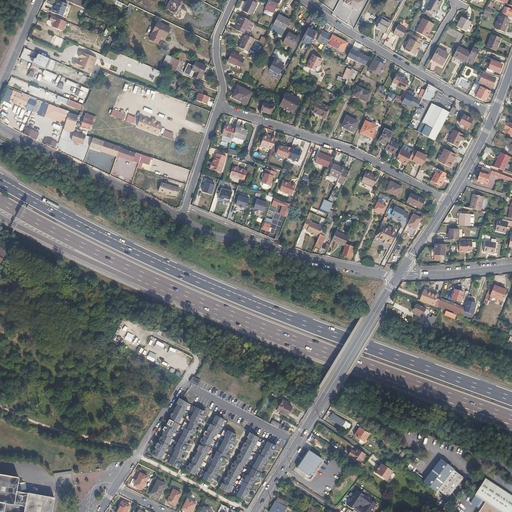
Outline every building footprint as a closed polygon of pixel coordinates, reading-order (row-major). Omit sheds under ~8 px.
[(56,7),(54,6),(52,12),(62,17),(67,4),(59,0),(56,7)] [(181,0),(170,0),(166,10),(177,15),(183,1),(181,0)] [(252,15),(258,3),(251,0),(247,0),(242,10),(252,15)] [(281,0),(280,0),(269,0),(267,4),(277,9),(281,0)] [(358,10),(363,0),(348,0),(346,3),(358,10)] [(435,16),(440,6),(430,1),(425,10),(426,11),(424,14),(432,18),(434,15),(435,16)] [(488,6),(485,12),(493,15),(496,10),(488,6)] [(511,7),(510,6),(508,10),(504,9),(503,13),(502,13),(501,15),(506,17),(506,16),(511,18),(511,7)] [(63,31),(67,21),(52,15),(50,20),(55,22),(53,26),(63,31)] [(273,24),(285,30),(291,21),(278,15),(273,24)] [(242,16),(235,29),(245,34),(246,30),(250,32),(251,31),(255,24),(254,22),(242,16)] [(467,31),(471,22),(462,17),(457,26),(467,31)] [(504,33),(509,21),(499,17),(494,30),(504,33)] [(377,27),(385,32),(390,25),(381,20),(377,27)] [(428,33),(433,25),(423,20),(416,33),(427,39),(430,34),(428,33)] [(158,23),(149,40),(158,44),(161,37),(166,39),(170,29),(158,23)] [(403,38),(407,31),(408,30),(399,25),(394,33),(403,38)] [(317,32),(308,28),(301,41),(310,46),(317,32)] [(289,30),(283,40),(293,46),(298,35),(289,30)] [(327,44),(331,36),(322,31),(317,41),(326,46),(327,44)] [(101,48),(106,38),(99,34),(94,45),(101,48)] [(239,48),(245,51),(248,53),(255,39),(246,34),(239,48)] [(347,43),(331,35),(331,36),(327,44),(343,51),(347,43)] [(422,45),(424,41),(413,35),(405,50),(415,56),(417,52),(418,53),(420,49),(419,48),(421,45),(422,45)] [(498,51),(502,39),(492,35),(487,47),(498,51)] [(453,57),(460,60),(466,50),(459,46),(453,57)] [(480,51),(481,49),(474,46),(467,60),(472,63),(479,51),(480,51)] [(448,54),(437,49),(432,59),(442,65),(448,54)] [(97,59),(81,51),(80,52),(78,56),(78,57),(82,59),(81,62),(76,60),(74,61),(73,64),(74,66),(90,73),(97,59)] [(238,66),(241,59),(238,57),(239,56),(231,52),(226,61),(234,65),(235,64),(238,66)] [(168,68),(172,58),(168,56),(163,65),(168,68)] [(312,56),(305,68),(314,72),(318,65),(319,66),(322,61),(312,56)] [(172,58),(168,68),(175,71),(180,62),(172,58)] [(380,76),(384,68),(373,61),(369,70),(380,76)] [(196,62),(194,66),(188,64),(184,73),(200,81),(207,67),(196,62)] [(492,62),(487,72),(492,74),(494,71),(499,73),(502,66),(492,62)] [(475,84),(480,86),(490,91),(495,78),(483,73),(480,82),(476,81),(475,84)] [(390,82),(404,89),(408,82),(394,75),(390,82)] [(467,83),(468,80),(461,77),(460,79),(458,78),(456,83),(463,86),(462,88),(466,90),(469,84),(467,83)] [(238,87),(234,95),(246,102),(253,90),(239,83),(237,87),(238,87)] [(429,100),(435,88),(428,84),(422,97),(429,100)] [(12,90),(22,93),(26,95),(27,90),(14,85),(12,90)] [(28,95),(36,99),(48,103),(52,93),(32,85),(28,95)] [(72,87),(66,85),(63,91),(62,91),(61,94),(69,96),(72,87)] [(366,103),(371,93),(357,86),(352,96),(366,103)] [(485,101),(490,91),(480,86),(476,96),(485,101)] [(52,93),(48,103),(52,104),(55,105),(59,96),(52,93)] [(210,97),(199,94),(197,101),(207,104),(210,97)] [(294,99),(284,94),(282,99),(278,107),(292,115),(302,97),(297,95),(294,99)] [(402,103),(404,98),(396,94),(393,100),(402,103)] [(412,98),(406,95),(404,98),(402,103),(408,106),(409,103),(412,98)] [(412,98),(409,103),(417,107),(420,102),(412,98)] [(79,114),(69,111),(61,108),(55,105),(52,104),(49,103),(45,114),(57,118),(57,121),(65,124),(64,128),(74,131),(79,114)] [(319,103),(315,111),(322,115),(321,116),(327,118),(332,109),(319,103)] [(432,105),(423,122),(427,124),(426,125),(432,128),(428,137),(434,140),(445,121),(448,114),(449,113),(435,105),(434,106),(432,105)] [(457,108),(452,106),(449,113),(448,114),(453,116),(457,108)] [(113,109),(111,115),(124,120),(126,114),(113,109)] [(95,121),(97,117),(86,113),(81,126),(90,129),(93,120),(95,121)] [(129,115),(126,121),(134,124),(136,117),(129,115)] [(469,126),(472,120),(464,115),(460,122),(469,126)] [(158,134),(162,125),(156,123),(157,120),(152,118),(151,121),(140,117),(137,127),(158,134)] [(346,117),(342,126),(352,132),(357,122),(346,117)] [(372,138),(378,127),(366,122),(361,133),(372,138)] [(418,132),(421,133),(428,137),(432,128),(426,125),(427,124),(423,122),(418,132)] [(232,139),(233,136),(235,129),(225,126),(221,136),(232,139)] [(236,127),(235,129),(233,136),(245,140),(248,131),(245,130),(245,128),(240,126),(240,128),(236,127)] [(387,145),(390,140),(393,132),(385,128),(379,141),(387,145)] [(172,139),(174,134),(165,130),(163,136),(172,139)] [(455,130),(448,142),(458,147),(462,140),(464,141),(466,136),(455,130)] [(260,146),(271,151),(275,138),(270,137),(270,138),(263,135),(260,146)] [(390,140),(387,145),(385,148),(387,149),(387,150),(395,154),(400,145),(390,140)] [(152,157),(103,141),(100,151),(139,164),(137,168),(142,169),(143,164),(149,166),(152,157)] [(287,159),(291,148),(286,147),(285,148),(279,146),(275,155),(287,159)] [(298,151),(291,148),(287,159),(294,162),(299,150),(298,150),(298,151)] [(417,151),(414,149),(411,155),(409,159),(412,161),(417,151)] [(449,167),(456,155),(445,149),(438,162),(449,167)] [(405,166),(409,159),(411,155),(401,150),(396,160),(402,163),(401,164),(405,166)] [(212,162),(211,162),(209,167),(221,170),(226,154),(216,151),(215,155),(214,155),(212,162)] [(422,166),(424,162),(427,156),(417,151),(412,161),(422,166)] [(315,162),(327,167),(331,158),(319,152),(315,162)] [(504,171),(511,158),(501,152),(494,167),(504,171)] [(233,164),(230,173),(240,177),(244,167),(233,164)] [(340,178),(344,169),(344,168),(335,164),(330,174),(340,178)] [(494,176),(511,183),(511,182),(511,179),(483,167),(477,180),(486,184),(490,174),(494,176)] [(265,168),(264,173),(265,173),(262,182),(270,185),(273,176),(274,176),(276,172),(265,168)] [(344,169),(340,178),(338,181),(344,184),(350,172),(344,169)] [(442,187),(448,174),(439,170),(432,182),(442,187)] [(371,175),(372,174),(366,171),(361,182),(373,188),(378,178),(371,175)] [(390,181),(386,191),(397,197),(402,187),(390,181)] [(215,185),(205,182),(202,192),(212,195),(215,185)] [(292,195),(297,185),(293,183),(292,184),(289,183),(286,182),(283,191),(292,195)] [(180,190),(165,186),(163,193),(178,197),(180,190)] [(232,192),(221,188),(218,198),(223,200),(224,197),(230,199),(232,192)] [(420,208),(424,201),(411,194),(407,202),(420,208)] [(250,199),(239,195),(236,205),(239,206),(243,208),(243,207),(246,208),(250,199)] [(477,203),(475,209),(487,212),(490,198),(480,195),(478,203),(477,203)] [(329,201),(335,204),(337,198),(331,196),(329,201)] [(267,202),(257,199),(254,209),(264,212),(267,202)] [(291,205),(274,199),(271,206),(277,208),(278,205),(282,206),(279,214),(286,217),(291,205)] [(322,209),(329,212),(333,204),(326,201),(322,209)] [(382,214),(385,207),(378,203),(374,210),(382,214)] [(333,216),(335,217),(338,210),(333,207),(328,217),(332,218),(333,216)] [(408,215),(405,213),(405,212),(395,207),(391,216),(401,220),(401,221),(404,223),(408,215)] [(421,218),(413,214),(407,224),(415,228),(421,218)] [(460,214),(459,225),(470,227),(471,215),(460,214)] [(315,234),(320,235),(320,234),(323,228),(311,222),(312,221),(306,218),(303,227),(307,230),(306,232),(311,234),(311,233),(315,234)] [(507,228),(511,228),(511,221),(509,221),(508,223),(498,221),(495,231),(506,234),(507,228)] [(394,233),(380,227),(375,238),(378,239),(377,240),(389,245),(394,233)] [(450,229),(449,240),(459,241),(460,230),(450,229)] [(344,245),(348,238),(348,236),(336,231),(332,240),(344,246),(344,245)] [(320,234),(320,235),(315,246),(317,247),(318,245),(321,246),(325,236),(320,234)] [(349,238),(348,238),(344,245),(345,245),(342,255),(350,257),(353,247),(346,245),(349,238)] [(473,253),(473,242),(460,241),(460,253),(465,253),(465,252),(473,253)] [(487,241),(484,251),(494,253),(496,243),(487,241)] [(445,255),(445,244),(435,243),(435,254),(445,255)] [(490,296),(502,301),(506,290),(494,286),(490,296)] [(423,290),(419,301),(433,306),(434,302),(429,300),(431,293),(423,290)] [(461,302),(463,293),(454,290),(451,299),(461,302)] [(429,300),(434,302),(437,296),(431,293),(429,300)] [(440,299),(437,308),(441,309),(444,310),(446,303),(450,304),(447,311),(454,314),(461,317),(462,314),(464,308),(442,300),(440,299)] [(476,304),(466,301),(464,308),(462,314),(472,317),(476,304)] [(414,312),(421,316),(424,309),(417,306),(414,312)] [(425,324),(432,327),(435,321),(428,317),(425,324)] [(199,380),(192,376),(188,381),(191,383),(196,385),(199,380)] [(162,435),(155,448),(164,453),(171,439),(170,438),(174,432),(175,432),(179,425),(177,424),(188,404),(180,399),(169,420),(170,421),(166,428),(165,427),(162,434),(162,435)] [(276,411),(286,417),(289,412),(291,407),(286,404),(287,402),(282,400),(276,411)] [(175,450),(172,456),(180,461),(184,454),(183,454),(193,433),(194,434),(198,426),(197,426),(204,412),(196,408),(188,422),(189,422),(186,429),(185,428),(174,450),(175,450)] [(345,428),(348,425),(332,414),(329,418),(345,428)] [(189,464),(189,465),(197,469),(197,468),(199,469),(210,448),(208,448),(216,434),(217,434),(224,420),(216,416),(208,430),(207,429),(200,443),(201,444),(191,464),(189,464)] [(364,442),(369,434),(359,427),(354,435),(364,442)] [(206,472),(205,473),(214,477),(215,477),(222,463),(221,463),(225,456),(233,442),(232,442),(236,435),(227,431),(223,438),(224,438),(217,452),(216,452),(212,459),(213,459),(206,473),(206,472)] [(235,460),(224,482),(232,486),(243,465),(244,465),(259,438),(250,433),(236,461),(235,460)] [(313,441),(322,448),(325,444),(316,438),(313,441)] [(248,476),(247,476),(239,490),(248,494),(255,480),(256,481),(267,460),(268,461),(275,446),(267,442),(260,456),(259,455),(248,476)] [(164,453),(155,448),(152,455),(160,460),(164,453)] [(349,455),(360,463),(366,455),(358,449),(355,452),(352,450),(349,455)] [(311,477),(323,459),(310,450),(308,453),(309,453),(301,466),(300,465),(298,469),(311,477)] [(180,461),(172,456),(168,464),(177,468),(180,461)] [(441,460),(423,482),(435,492),(437,490),(453,470),(453,469),(441,460)] [(387,481),(393,471),(382,464),(376,473),(387,481)] [(197,469),(189,465),(186,471),(194,475),(197,469)] [(448,498),(464,479),(453,470),(437,490),(448,498)] [(0,511),(52,511),(55,497),(17,491),(20,477),(0,473),(0,511)] [(134,486),(141,490),(147,477),(140,473),(134,486)] [(214,477),(205,473),(202,479),(210,484),(214,477)] [(151,494),(158,498),(165,484),(157,481),(151,494)] [(511,511),(511,497),(484,481),(475,497),(486,504),(499,511),(511,511)] [(232,486),(224,482),(220,488),(229,493),(232,486)] [(167,502),(174,506),(180,493),(173,490),(167,502)] [(244,501),(248,494),(239,490),(236,496),(244,501)] [(291,505),(278,498),(276,501),(289,508),(291,505)] [(182,509),(187,511),(191,511),(196,503),(187,499),(182,509)] [(287,511),(289,508),(276,501),(270,511),(287,511)] [(116,511),(126,511),(129,506),(122,503),(116,511)]
